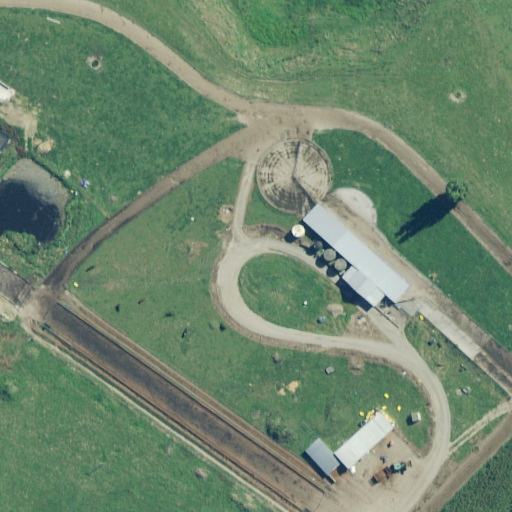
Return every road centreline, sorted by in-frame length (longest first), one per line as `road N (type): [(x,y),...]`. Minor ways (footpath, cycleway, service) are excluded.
road 1 (track): [(395,511),(439,434),(431,380),(408,349),(325,270),(283,248),(237,249),(222,270),(223,296),(256,326),(345,342)]
road 2 (track): [(412,490),(511,391)]
